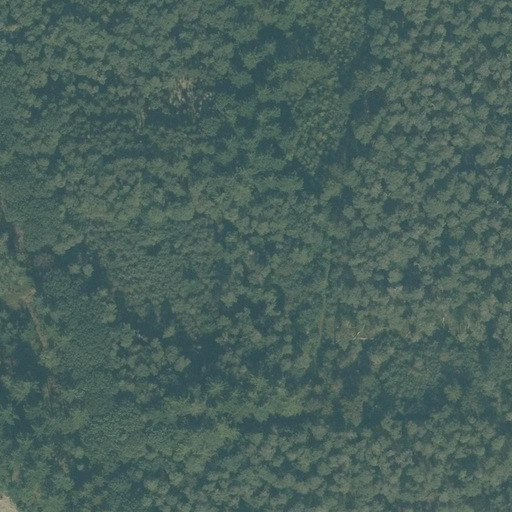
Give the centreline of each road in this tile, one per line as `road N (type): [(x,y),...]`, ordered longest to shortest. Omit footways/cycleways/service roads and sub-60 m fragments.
road 1 (track): [(367,0),(311,417)]
road 2 (track): [(64,511),(121,427),(311,417),(307,511)]
road 3 (track): [(121,427),(0,93)]
